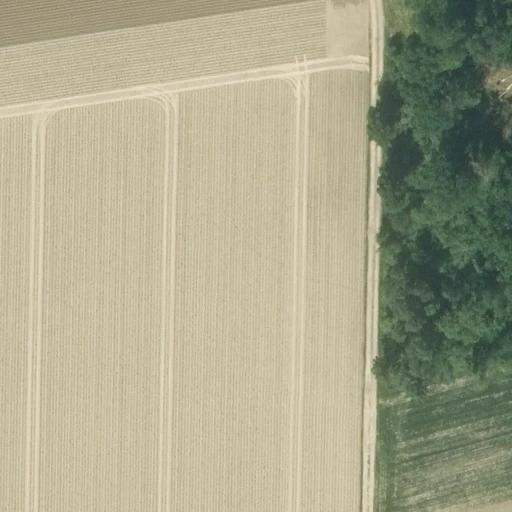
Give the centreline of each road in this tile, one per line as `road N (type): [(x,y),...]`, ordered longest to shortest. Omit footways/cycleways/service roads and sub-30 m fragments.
road 1 (track): [(370,511),(376,0)]
road 2 (track): [(374,398),(511,361)]
